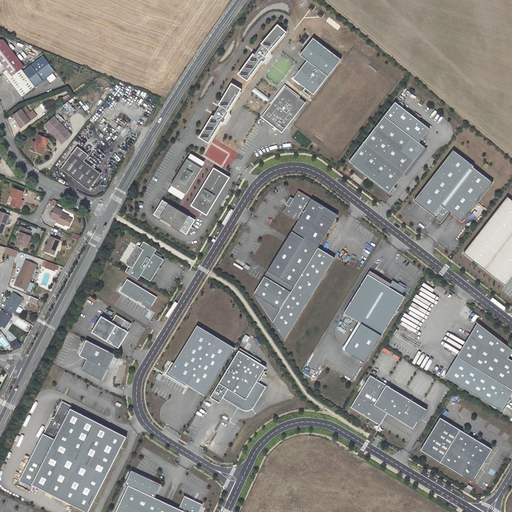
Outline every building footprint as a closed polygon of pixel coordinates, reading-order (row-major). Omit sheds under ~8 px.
[(238,74),(247,81),(262,61),(264,62),(267,58),(262,55),(263,53),(267,56),(269,53),(268,52),(269,50),(270,51),(286,32),(278,24),(261,44),(262,44),(254,54),(253,54),(238,74)] [(293,78),(314,94),(328,76),(341,59),(313,38),(300,55),(307,61),(293,78)] [(0,73),(2,72),(21,97),(34,87),(0,40),(0,73)] [(52,81),(58,76),(56,72),(49,77),(52,81)] [(199,137),(209,143),(222,122),(223,123),(226,119),(225,118),(221,116),(222,114),(226,116),(228,112),(227,112),(228,110),(228,111),(241,89),(231,83),(218,105),(220,105),(213,116),(212,115),(199,137)] [(285,87),(261,117),(282,133),(292,119),(306,102),(285,87)] [(251,93),(266,101),(269,97),(253,88),(251,93)] [(71,101),(63,104),(68,115),(75,112),(71,101)] [(13,115),(21,127),(30,121),(29,120),(35,116),(30,110),(24,114),(21,109),(13,115)] [(54,116),(44,125),(61,143),(71,134),(54,116)] [(389,193),(425,147),(384,116),(349,161),(389,193)] [(39,147),(46,149),(47,145),(46,144),(46,143),(47,143),(49,136),(48,135),(39,132),(37,140),(34,140),(33,148),(39,149),(39,147)] [(78,146),(61,168),(89,190),(101,174),(84,161),(89,155),(78,146)] [(493,182),(473,167),(474,166),(453,150),(414,200),(436,218),(435,219),(440,223),(449,212),(462,222),(493,182)] [(187,159),(171,185),(186,194),(202,168),(187,159)] [(191,205),(207,215),(229,177),(214,168),(191,205)] [(13,188),(10,195),(14,197),(11,205),(18,208),(19,204),(21,205),(23,201),(20,199),(23,192),(13,188)] [(264,276),(253,294),(279,310),(318,248),(338,215),(298,190),(291,202),(290,201),(283,212),(298,221),(267,271),(287,282),(284,288),(264,276)] [(511,202),(504,197),(461,252),(503,285),(511,274),(511,202)] [(154,215),(186,234),(195,220),(162,200),(154,215)] [(55,207),(50,216),(57,220),(56,221),(64,225),(69,215),(61,212),(62,210),(55,207)] [(0,231),(3,223),(6,224),(9,215),(0,211),(0,231)] [(20,232),(16,243),(26,247),(30,236),(29,235),(31,230),(21,227),(19,231),(20,232)] [(51,236),(45,251),(54,255),(60,240),(51,236)] [(128,265),(125,272),(138,280),(141,275),(150,281),(164,259),(154,254),(156,249),(143,241),(140,247),(143,249),(132,267),(128,265)] [(137,246),(126,264),(128,265),(132,267),(143,249),(140,247),(137,246)] [(8,247),(6,253),(17,257),(19,251),(8,247)] [(279,310),(272,322),(284,340),(334,258),(318,248),(279,310)] [(343,248),(340,254),(350,258),(352,251),(343,248)] [(17,280),(14,285),(27,290),(30,282),(29,281),(36,264),(26,260),(18,280),(17,280)] [(47,262),(46,268),(58,270),(60,265),(47,262)] [(267,271),(264,276),(284,288),(287,282),(267,271)] [(390,284),(368,271),(343,314),(357,323),(342,349),(362,362),(403,297),(400,295),(404,288),(392,281),(390,284)] [(156,298),(126,279),(119,292),(148,310),(156,298)] [(2,309),(0,312),(0,324),(4,328),(12,316),(10,315),(14,309),(15,310),(23,298),(13,292),(6,304),(7,305),(4,310),(2,309)] [(253,294),(272,322),(279,310),(253,294)] [(110,323),(99,317),(90,333),(116,348),(126,333),(124,332),(130,324),(115,315),(110,323)] [(351,328),(352,321),(345,320),(344,326),(351,328)] [(511,360),(508,358),(511,351),(511,349),(477,323),(444,377),(501,412),(511,394),(511,360)] [(165,373),(165,374),(186,386),(187,384),(206,396),(210,397),(219,403),(222,398),(221,397),(223,394),(224,395),(234,402),(233,404),(237,407),(239,404),(242,406),(241,407),(242,408),(243,408),(244,409),(245,409),(246,409),(248,409),(249,409),(250,408),(251,408),(252,407),(260,393),(262,394),(266,387),(265,386),(264,388),(256,383),(257,381),(266,366),(197,325),(174,364),(172,362),(171,363),(172,363),(166,373),(165,373)] [(18,339),(10,343),(14,351),(22,347),(18,339)] [(108,354),(109,351),(86,340),(78,355),(87,359),(81,370),(102,380),(107,369),(101,366),(108,354)] [(362,366),(361,365),(325,366),(356,380),(362,366)] [(317,376),(317,366),(305,367),(305,377),(317,376)] [(427,410),(370,375),(351,407),(380,425),(388,413),(413,428),(417,422),(419,423),(427,410)] [(223,394),(221,397),(222,398),(233,404),(234,402),(224,395),(223,394)] [(71,406),(62,401),(53,418),(51,417),(43,433),(42,434),(43,434),(42,436),(53,442),(41,465),(30,459),(19,480),(20,480),(32,486),(32,484),(86,511),(88,511),(126,436),(70,408),(71,406)] [(492,449),(460,430),(440,418),(421,450),(440,462),(472,481),(492,449)] [(42,434),(30,459),(41,465),(53,442),(42,436),(43,434),(42,434)] [(158,483),(130,470),(124,483),(128,485),(152,496),(158,483)] [(198,511),(202,504),(184,495),(178,508),(152,496),(128,485),(115,511),(198,511)]
